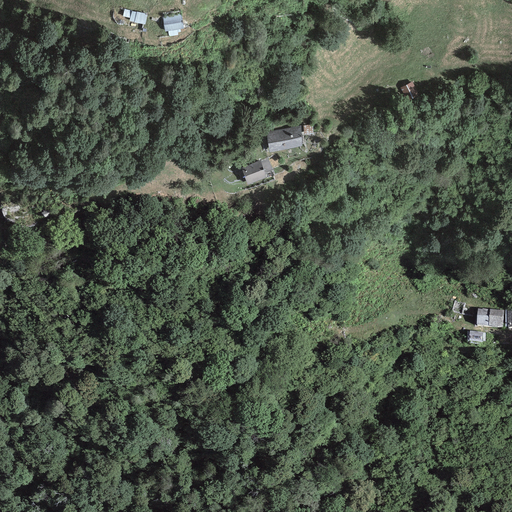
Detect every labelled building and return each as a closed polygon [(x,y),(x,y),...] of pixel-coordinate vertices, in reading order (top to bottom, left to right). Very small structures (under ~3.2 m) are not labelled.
[(126,6),(125,16),(148,19),(149,9),(126,6)] [(180,12),(161,16),(164,30),(183,27),(180,12)] [(424,90),(413,96),(421,111),(432,104),(424,90)] [(282,129),(286,146),(302,143),(298,126),(282,129)] [(286,146),(282,129),(266,132),(269,150),(286,146)] [(260,159),(241,166),(247,181),(266,174),(260,159)] [(464,304),(454,301),(452,311),(462,314),(464,304)] [(504,311),(478,309),(476,325),(503,328),(504,311)]
